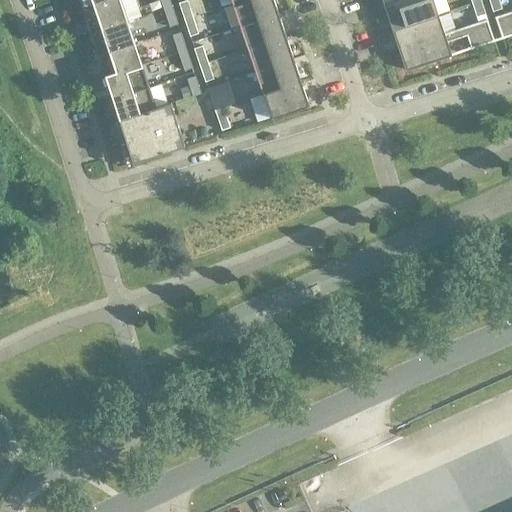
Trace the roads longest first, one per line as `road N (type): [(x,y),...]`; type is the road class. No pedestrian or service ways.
road 1 (residential): [(366,123),(100,200),(87,196),(23,0)]
road 2 (unclassified): [(112,511),(511,330)]
road 3 (residential): [(511,78),(366,123)]
road 4 (residential): [(366,123),(325,0)]
